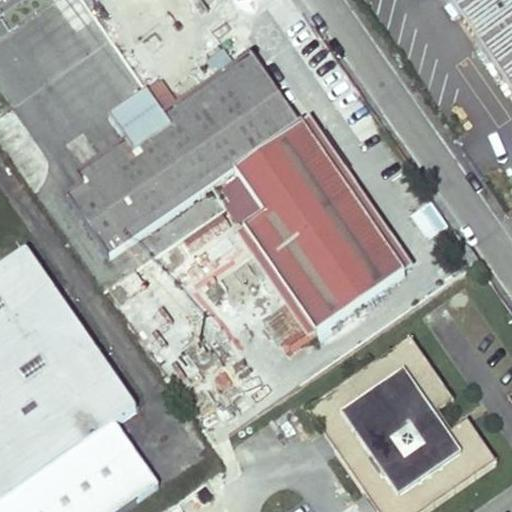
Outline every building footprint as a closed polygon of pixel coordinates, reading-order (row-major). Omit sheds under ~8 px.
[(511,0),(442,0),(511,104),(511,0)] [(164,122),(171,133),(256,74),(249,64),(164,122)] [(214,196),(227,216),(313,157),(299,134),(297,136),(263,86),(256,74),(171,133),(214,196)] [(109,125),(133,159),(82,194),(66,204),(109,267),(214,196),(171,133),(164,122),(148,98),(109,125)] [(299,134),(313,157),(322,151),(307,128),(299,134)] [(474,132),(457,143),(476,171),(493,160),(474,132)] [(133,159),(125,149),(75,184),(82,194),(133,159)] [(313,157),(401,284),(411,278),(322,151),(313,157)] [(242,238),(314,343),(401,284),(313,157),(227,216),(242,238)] [(412,219),(430,244),(449,231),(431,206),(412,219)] [(234,243),(305,348),(314,343),(242,238),(234,243)] [(446,266),(457,283),(475,270),(464,254),(446,266)] [(0,274),(0,511),(127,511),(155,492),(111,431),(131,416),(21,260),(0,274)] [(305,418),(367,511),(431,511),(491,470),(462,428),(441,442),(430,425),(450,411),(406,347),(305,418)]
